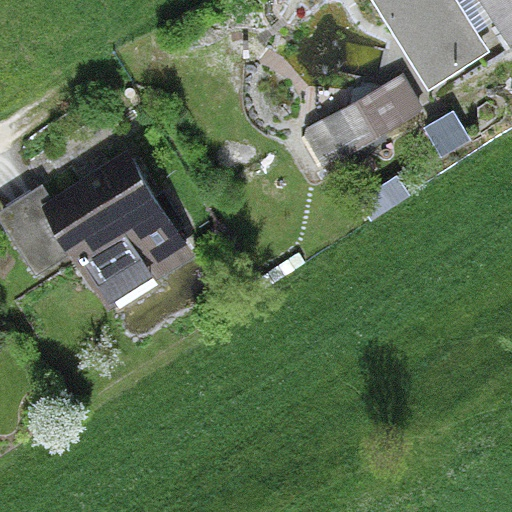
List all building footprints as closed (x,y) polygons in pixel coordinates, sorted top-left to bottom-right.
[(491,52),(457,0),(370,0),(429,92),(491,52)] [(511,0),(478,0),(510,51),(511,49),(511,0)] [(406,75),(359,99),(378,135),(425,110),(406,75)] [(378,135),(359,99),(305,128),(304,135),(323,170),(380,139),(378,135)] [(129,150),(52,199),(43,184),(0,211),(0,219),(36,274),(69,253),(108,314),(197,257),(129,150)]
